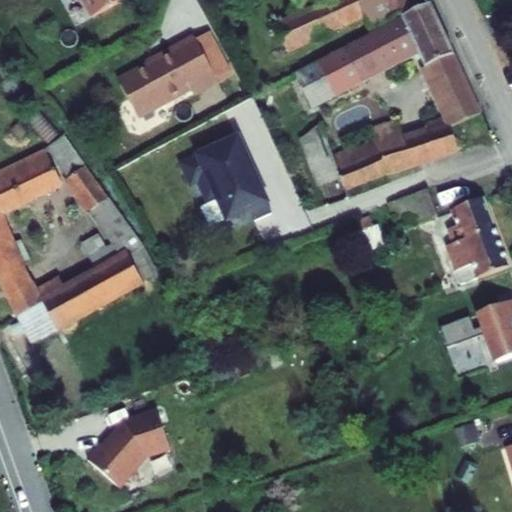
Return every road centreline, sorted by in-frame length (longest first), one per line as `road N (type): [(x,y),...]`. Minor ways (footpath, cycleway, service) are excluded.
road 1 (unclassified): [(511,127),(453,0)]
road 2 (residential): [(0,393),(42,511)]
